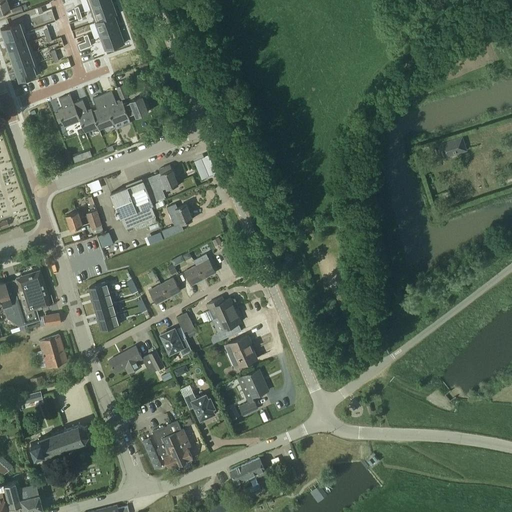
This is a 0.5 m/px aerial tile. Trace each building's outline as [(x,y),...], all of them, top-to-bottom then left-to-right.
[(5,0),(2,0),(0,1),(0,14),(10,11),(5,0)] [(109,0),(87,0),(91,9),(110,2),(109,0)] [(110,2),(91,9),(95,22),(93,23),(115,16),(110,2)] [(27,8),(26,4),(11,9),(13,14),(24,10),(23,9),(27,8)] [(115,16),(93,23),(98,37),(117,30),(112,17),(115,16)] [(18,20),(0,27),(4,37),(22,31),(18,20)] [(117,30),(98,37),(103,51),(122,44),(117,30)] [(22,31),(4,37),(8,48),(26,41),(22,31)] [(26,41),(8,48),(11,59),(30,52),(26,41)] [(30,52),(11,59),(15,69),(34,63),(30,52)] [(34,63),(15,69),(19,80),(37,74),(34,63)] [(124,84),(117,87),(121,99),(129,96),(124,84)] [(104,94),(101,95),(113,124),(128,118),(128,117),(124,107),(121,101),(115,104),(112,95),(111,91),(104,94)] [(58,113),(54,114),(58,123),(61,121),(64,127),(79,120),(73,104),(71,97),(70,95),(58,99),(62,108),(58,110),(57,110),(58,113)] [(101,95),(92,98),(97,111),(92,113),(97,127),(97,128),(98,130),(99,129),(113,124),(101,95)] [(131,104),(124,107),(128,117),(135,114),(136,117),(148,112),(142,97),(130,102),(131,104)] [(82,100),(73,104),(79,120),(84,133),(97,128),(97,127),(92,113),(91,111),(87,112),(86,111),(85,108),(82,100)] [(462,134),(438,142),(442,156),(466,148),(462,134)] [(90,150),(81,153),(83,159),(92,156),(90,150)] [(209,154),(194,161),(203,180),(218,174),(209,154)] [(162,177),(156,180),(154,175),(142,179),(143,180),(111,193),(126,229),(156,216),(150,202),(165,196),(162,190),(167,188),(167,189),(179,184),(173,170),(173,169),(172,169),(170,165),(159,169),(162,177)] [(181,222),(182,224),(193,219),(187,205),(178,208),(176,204),(167,207),(174,225),(181,222)] [(102,224),(97,210),(87,213),(87,216),(80,218),(78,212),(67,216),(71,231),(83,227),(83,225),(90,223),(91,228),(102,224)] [(0,228),(9,226),(7,220),(0,222),(0,228)] [(163,238),(175,233),(172,226),(160,231),(163,238)] [(103,248),(114,244),(109,232),(98,236),(103,248)] [(221,243),(218,237),(213,240),(216,246),(221,243)] [(192,257),(189,252),(183,255),(185,260),(192,257)] [(174,264),(174,265),(180,263),(185,260),(182,254),(172,260),(174,264)] [(194,260),(204,279),(216,272),(206,254),(194,260)] [(192,286),(204,279),(195,262),(197,266),(184,272),(192,286)] [(20,293),(14,295),(18,310),(23,325),(39,320),(36,310),(49,306),(39,272),(16,279),(20,293)] [(174,278),(161,285),(168,298),(181,291),(174,278)] [(127,282),(130,288),(135,285),(133,280),(127,282)] [(107,281),(88,287),(92,298),(110,291),(107,281)] [(0,303),(2,303),(7,317),(19,326),(23,325),(18,310),(14,295),(8,296),(4,283),(0,283),(0,303)] [(156,305),(168,298),(161,285),(149,291),(156,305)] [(110,291),(92,298),(95,308),(114,302),(110,291)] [(223,297),(207,304),(209,308),(210,308),(214,319),(219,317),(236,310),(235,308),(238,305),(235,298),(231,299),(231,298),(224,301),(223,297)] [(114,302),(95,308),(99,318),(118,312),(114,302)] [(236,310),(219,317),(225,329),(217,333),(220,339),(232,334),(230,327),(242,322),(236,310)] [(118,312),(99,318),(102,329),(121,322),(118,312)] [(187,313),(177,318),(184,333),(187,331),(193,329),(194,328),(187,313)] [(60,324),(58,314),(43,317),(44,326),(60,324)] [(175,329),(162,336),(164,341),(163,341),(167,349),(168,349),(171,354),(177,351),(178,353),(181,351),(183,356),(193,351),(187,339),(181,342),(175,329)] [(190,337),(196,335),(193,329),(187,331),(190,337)] [(212,339),(213,342),(220,339),(217,333),(213,334),(212,339)] [(67,363),(58,335),(38,342),(47,369),(67,363)] [(258,358),(247,335),(226,344),(230,354),(234,352),(240,366),(258,358)] [(136,347),(123,354),(109,361),(116,373),(126,368),(129,373),(142,366),(139,361),(143,359),(136,347)] [(165,365),(157,349),(148,354),(153,364),(156,369),(157,370),(165,365)] [(147,367),(150,373),(156,369),(153,364),(147,367)] [(186,365),(175,370),(177,376),(189,371),(186,365)] [(257,370),(243,376),(238,379),(244,392),(249,390),(253,397),(268,391),(264,381),(262,382),(257,370)] [(172,376),(170,371),(167,372),(161,375),(164,380),(172,376)] [(32,387),(44,384),(42,375),(30,378),(31,384),(32,387)] [(193,392),(184,396),(189,408),(195,405),(201,418),(203,417),(204,419),(213,415),(212,413),(214,412),(212,408),(214,407),(210,397),(208,398),(206,394),(200,397),(199,395),(195,396),(193,392)] [(20,404),(31,401),(31,398),(29,394),(18,397),(19,403),(20,404)] [(11,405),(8,395),(0,398),(3,407),(11,405)] [(254,399),(239,406),(241,410),(232,414),(234,420),(259,409),(254,399)] [(183,420),(186,427),(193,424),(190,417),(183,420)] [(182,429),(178,420),(152,431),(159,446),(157,449),(159,454),(163,454),(170,469),(193,459),(188,447),(191,445),(183,428),(182,429)] [(46,453),(45,453),(46,457),(47,457),(47,456),(52,454),(53,455),(54,454),(53,454),(59,452),(59,453),(60,452),(60,451),(65,449),(66,450),(66,449),(71,448),(72,448),(73,448),(72,446),(78,444),(79,446),(80,445),(80,443),(84,441),(86,443),(87,442),(85,440),(88,435),(90,436),(90,434),(87,434),(86,429),(88,427),(86,426),(85,428),(80,426),(80,423),(79,423),(79,426),(74,427),(73,425),(72,426),(73,428),(66,430),(66,428),(64,429),(64,431),(40,439),(40,441),(42,441),(46,453)] [(42,441),(40,441),(31,444),(35,456),(45,453),(46,453),(42,441)] [(265,470),(260,457),(230,470),(236,483),(265,470)] [(17,481),(2,486),(9,511),(37,511),(43,511),(35,485),(19,489),(17,481)]
